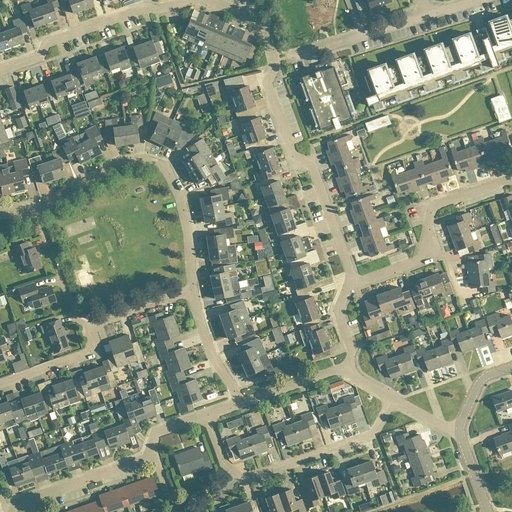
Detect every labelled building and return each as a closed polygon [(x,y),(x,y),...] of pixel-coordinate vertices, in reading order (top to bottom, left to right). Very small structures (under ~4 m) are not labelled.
[(0,0),(0,9),(3,12),(10,3),(6,0),(0,0)] [(44,0),(46,5),(39,8),(45,25),(56,21),(52,10),(58,8),(55,0),(44,0)] [(82,11),(78,0),(59,0),(63,10),(69,8),(72,15),(82,11)] [(78,0),(82,11),(92,8),(90,0),(78,0)] [(365,0),(369,11),(390,3),(389,0),(365,0)] [(45,25),(39,8),(31,11),(28,4),(19,7),(23,20),(29,18),(33,29),(45,25)] [(191,43),(203,15),(199,14),(195,23),(189,20),(181,39),(191,43)] [(203,15),(191,43),(201,47),(209,28),(203,26),(207,17),(203,15)] [(452,77),(454,83),(468,78),(465,72),(480,67),(483,73),(499,67),(498,63),(504,61),(501,54),(511,50),(511,19),(508,21),(506,17),(489,23),(491,27),(484,30),(486,33),(471,39),(470,35),(453,41),(454,45),(443,49),(441,45),(425,51),(426,55),(415,59),(413,55),(396,61),(398,65),(386,69),(385,65),(368,72),(370,75),(363,78),(371,97),(366,99),(368,107),(374,105),(376,111),(383,109),(381,103),(395,97),(398,103),(411,99),(409,92),(424,87),(426,93),(439,88),(437,82),(452,77)] [(5,32),(10,48),(23,43),(20,36),(26,33),(21,18),(10,22),(13,29),(5,32)] [(201,47),(202,47),(200,51),(205,53),(207,50),(211,52),(223,24),(219,22),(215,31),(209,28),(201,47)] [(227,25),(223,24),(211,52),(222,56),(230,37),(223,34),(227,25)] [(236,39),(230,37),(222,56),(232,60),(244,32),(240,31),(236,39)] [(0,51),(10,48),(5,32),(0,34),(0,51)] [(248,34),(244,32),(232,60),(243,64),(250,46),(244,43),(248,34)] [(151,42),(141,45),(149,67),(159,63),(157,57),(161,55),(156,43),(152,44),(151,42)] [(132,49),(127,51),(132,65),(133,64),(134,68),(138,66),(139,70),(149,67),(141,45),(132,49)] [(122,48),(112,51),(118,69),(118,68),(120,73),(129,69),(128,65),(129,66),(132,65),(127,51),(124,52),(122,48)] [(118,69),(112,51),(103,55),(104,58),(100,59),(103,69),(107,67),(109,72),(118,69)] [(103,69),(100,59),(96,60),(95,58),(85,61),(91,78),(101,75),(99,70),(103,69)] [(91,78),(85,61),(75,65),(76,67),(72,69),(77,81),(80,80),(81,82),(91,78)] [(318,67),(319,72),(301,78),(303,84),(300,85),(306,101),(309,100),(313,110),(310,111),(316,127),(319,126),(321,131),(334,127),(336,131),(341,129),(339,125),(353,120),(351,114),(354,113),(348,97),(345,98),(341,87),(347,85),(338,61),(318,67)] [(170,71),(170,69),(169,67),(165,65),(161,67),(160,70),(161,74),(165,75),(169,73),(170,71)] [(193,70),(189,78),(196,81),(200,73),(193,70)] [(69,75),(59,79),(65,96),(75,93),(76,96),(81,94),(74,77),(70,78),(69,75)] [(65,96),(59,79),(50,82),(51,85),(46,87),(50,97),(54,95),(56,100),(65,96)] [(124,88),(122,82),(116,84),(118,90),(124,88)] [(210,84),(203,85),(208,99),(216,96),(212,83),(210,84)] [(232,104),(250,97),(247,87),(244,88),(241,83),(225,89),(227,95),(229,94),(232,104)] [(50,97),(46,87),(43,88),(42,85),(31,89),(38,106),(48,103),(46,98),(50,97)] [(10,107),(18,104),(12,87),(4,90),(10,107)] [(38,106),(31,89),(22,92),(23,95),(19,97),(22,106),(26,105),(28,110),(38,106)] [(203,95),(195,98),(198,105),(205,102),(203,95)] [(502,95),(490,99),(498,124),(511,120),(502,95)] [(250,97),(232,104),(236,114),(234,115),(236,120),(253,114),(251,108),(254,107),(250,97)] [(87,104),(89,109),(101,105),(99,99),(87,104)] [(77,105),(79,111),(86,109),(83,102),(77,105)] [(172,121),(165,118),(155,113),(148,127),(154,130),(149,140),(160,146),(172,121)] [(253,114),(236,120),(238,126),(240,125),(244,135),(262,128),(258,119),(255,120),(253,114)] [(58,123),(56,116),(49,119),(51,125),(58,123)] [(129,118),(130,123),(123,124),(124,128),(126,145),(138,144),(136,131),(142,130),(140,116),(129,118)] [(16,126),(25,123),(23,117),(14,121),(16,126)] [(387,117),(364,125),(367,134),(390,126),(387,117)] [(126,145),(124,128),(116,129),(115,119),(103,121),(105,135),(112,134),(114,147),(126,145)] [(172,121),(160,146),(172,151),(177,140),(185,144),(195,135),(179,127),(179,125),(179,124),(172,121)] [(25,123),(16,126),(18,131),(27,128),(25,123)] [(62,130),(59,124),(51,128),(54,134),(62,130)] [(82,144),(89,160),(100,154),(95,143),(101,140),(94,127),(84,133),(88,141),(82,144)] [(244,135),(247,145),(243,146),(245,152),(264,145),(262,140),(265,138),(262,128),(244,135)] [(7,141),(3,130),(0,131),(0,150),(12,146),(10,139),(7,141)] [(364,130),(356,132),(358,139),(366,136),(364,130)] [(492,141),(499,162),(507,159),(506,156),(511,153),(511,152),(504,131),(500,132),(501,138),(492,141)] [(77,136),(61,144),(59,145),(61,149),(68,162),(76,159),(79,165),(89,160),(82,144),(77,136)] [(328,159),(348,152),(345,143),(351,141),(349,136),(326,144),(329,151),(325,152),(328,159)] [(499,162),(492,141),(483,144),(481,139),(477,140),(485,163),(491,161),(492,164),(499,162)] [(213,160),(209,154),(201,140),(186,150),(191,158),(182,164),(188,174),(213,160)] [(474,147),(465,150),(472,171),(480,168),(478,165),(485,163),(477,140),(473,142),(472,142),(474,147)] [(264,145),(245,152),(243,153),(245,160),(254,157),(257,166),(275,159),(271,149),(268,150),(266,144),(264,145)] [(472,171),(465,150),(456,154),(454,148),(449,150),(457,172),(464,170),(465,173),(472,171)] [(53,162),(47,163),(53,181),(64,177),(60,165),(68,162),(61,149),(50,153),(53,162)] [(348,152),(328,159),(331,166),(334,165),(336,171),(359,163),(357,159),(352,161),(348,152)] [(441,161),(432,164),(439,184),(447,182),(446,178),(452,176),(444,153),(439,155),(441,161)] [(53,181),(47,163),(41,165),(38,157),(27,161),(31,174),(37,172),(41,185),(53,181)] [(257,166),(259,174),(252,176),(255,184),(260,182),(260,181),(272,178),(277,176),(275,170),(278,169),(275,159),(257,166)] [(213,160),(188,174),(195,185),(204,179),(209,188),(224,179),(213,160)] [(6,165),(12,193),(24,190),(21,177),(28,176),(24,161),(12,164),(13,167),(7,169),(6,165)] [(421,161),(417,163),(425,186),(431,183),(432,187),(439,184),(432,164),(423,167),(421,161)] [(359,163),(336,171),(338,178),(335,179),(338,186),(358,179),(355,170),(360,168),(359,163)] [(414,170),(405,173),(412,194),(420,191),(418,188),(425,186),(417,163),(412,165),(414,170)] [(0,191),(1,196),(12,193),(6,165),(5,165),(5,166),(0,167),(0,191)] [(82,169),(77,171),(81,179),(86,177),(82,169)] [(412,194),(405,173),(396,176),(394,171),(389,173),(397,195),(404,193),(405,196),(412,194)] [(272,178),(260,181),(260,182),(255,184),(253,184),(256,192),(260,190),(263,199),(281,192),(278,182),(279,182),(277,176),(272,178)] [(361,188),(358,179),(338,186),(340,194),(344,192),(346,199),(369,191),(367,186),(361,188)] [(201,211),(221,208),(220,203),(228,201),(226,188),(211,191),(212,197),(199,200),(201,211)] [(284,200),(281,192),(263,199),(267,209),(268,208),(269,212),(297,202),(295,196),(284,200)] [(245,203),(243,197),(240,195),(236,202),(239,204),(245,203)] [(352,219),(372,211),(369,203),(375,201),(373,196),(350,204),(353,210),(349,211),(352,219)] [(392,196),(385,199),(388,205),(394,202),(392,196)] [(511,220),(511,219),(511,196),(499,201),(503,213),(508,211),(511,220)] [(299,208),(297,202),(269,212),(270,216),(269,216),(273,226),(291,219),(288,212),(299,208)] [(223,215),(221,208),(201,211),(204,224),(214,222),(216,228),(233,225),(231,213),(223,215)] [(255,210),(249,212),(252,218),(258,216),(255,210)] [(372,211),(352,219),(355,226),(358,225),(360,231),(383,223),(381,218),(376,220),(372,211)] [(451,240),(469,234),(466,225),(471,224),(467,214),(455,219),(457,224),(447,228),(451,240)] [(294,227),(291,219),(273,226),(276,236),(277,236),(279,239),(307,229),(304,224),(294,227)] [(383,223),(360,231),(363,237),(359,238),(362,246),(382,238),(379,230),(384,228),(383,223)] [(234,246),(224,247),(223,240),(233,239),(231,228),(217,230),(218,236),(205,238),(207,250),(234,246)] [(309,235),(307,229),(279,239),(280,243),(279,244),(283,253),(309,244),(306,238),(299,241),(298,239),(309,235)] [(472,242),(469,234),(451,240),(456,252),(466,248),(469,254),(480,249),(477,240),(472,242)] [(268,243),(265,237),(259,239),(262,245),(268,243)] [(382,238),(362,246),(364,253),(368,252),(370,258),(393,250),(391,245),(385,247),(382,238)] [(405,241),(397,244),(399,250),(407,247),(405,241)] [(26,243),(11,249),(15,259),(19,257),(25,274),(41,269),(33,249),(29,250),(26,243)] [(309,244),(283,253),(286,263),(287,263),(289,267),(316,257),(314,251),(304,255),(303,252),(311,250),(309,244)] [(234,246),(207,250),(209,262),(221,260),(222,266),(237,264),(235,253),(234,246)] [(468,277),(487,274),(486,266),(491,265),(490,255),(478,257),(478,262),(467,264),(468,277)] [(316,257),(289,267),(290,270),(289,271),(293,281),(311,274),(308,266),(319,263),(316,257)] [(257,262),(261,277),(269,275),(266,260),(257,262)] [(211,288),(229,284),(227,279),(236,277),(233,265),(211,269),(212,276),(209,277),(211,288)] [(314,284),(311,274),(293,281),(296,290),(294,291),(296,297),(297,297),(307,293),(313,291),(311,285),(314,284)] [(488,283),(487,274),(468,277),(470,289),(481,288),(482,294),(494,293),(493,283),(488,283)] [(426,279),(433,296),(440,294),(442,299),(453,295),(448,283),(442,286),(438,275),(426,279)] [(433,296),(426,279),(415,283),(416,284),(409,286),(417,308),(418,308),(419,312),(429,308),(425,299),(433,296)] [(229,285),(229,284),(211,288),(214,300),(226,298),(227,304),(241,300),(237,283),(229,285)] [(33,285),(17,290),(22,303),(30,300),(34,310),(55,302),(49,288),(35,292),(33,285)] [(388,292),(394,310),(402,307),(404,313),(414,309),(410,297),(403,299),(399,288),(388,292)] [(16,296),(14,290),(4,294),(6,300),(16,296)] [(275,291),(260,296),(263,303),(268,302),(267,298),(277,295),(275,291)] [(394,310),(388,292),(376,297),(377,298),(384,317),(385,319),(389,318),(387,313),(394,310)] [(296,297),(290,299),(292,305),(294,304),(297,314),(316,308),(312,298),(309,299),(307,293),(297,297),(296,297)] [(377,298),(364,303),(369,315),(362,317),(367,329),(377,325),(375,320),(384,317),(377,298)] [(511,308),(511,307),(509,299),(503,301),(506,311),(511,308)] [(222,329),(246,320),(244,313),(245,312),(242,302),(228,307),(230,312),(218,317),(222,329)] [(450,317),(446,307),(439,309),(443,319),(450,317)] [(479,307),(472,310),(474,316),(482,313),(479,307)] [(319,318),(316,308),(297,314),(301,324),(299,325),(301,331),(318,325),(316,319),(319,318)] [(154,334),(175,327),(171,316),(160,320),(158,314),(145,319),(149,329),(152,328),(154,334)] [(497,314),(485,318),(491,335),(498,332),(501,340),(511,335),(511,325),(509,316),(499,320),(497,314)] [(246,320),(222,329),(227,340),(239,336),(241,341),(254,336),(251,326),(249,327),(246,320)] [(467,331),(474,349),(486,345),(482,334),(488,332),(483,320),(474,324),(475,329),(467,331)] [(59,321),(41,327),(44,334),(45,334),(53,355),(68,349),(64,338),(65,337),(59,321)] [(129,324),(131,329),(141,326),(139,321),(129,324)] [(301,331),(298,332),(303,348),(305,347),(327,339),(323,329),(320,330),(318,325),(301,331)] [(175,327),(154,334),(156,339),(153,341),(157,351),(170,346),(167,341),(179,337),(175,327)] [(281,334),(278,327),(271,331),(273,337),(281,334)] [(19,332),(24,344),(31,341),(27,329),(19,332)] [(474,349),(467,331),(459,335),(457,330),(448,333),(450,339),(452,345),(458,343),(462,354),(474,349)] [(389,331),(375,337),(377,342),(391,337),(389,331)] [(117,339),(126,365),(136,362),(137,365),(143,363),(138,346),(132,349),(127,336),(117,339)] [(126,365),(117,339),(107,343),(111,356),(105,358),(111,372),(112,374),(117,372),(116,369),(126,365)] [(264,356),(261,350),(263,349),(258,339),(245,345),(248,350),(236,355),(241,366),(264,356)] [(327,339),(305,347),(309,346),(312,356),(310,356),(312,362),(329,356),(327,350),(330,349),(327,339)] [(442,347),(434,350),(440,368),(452,364),(448,353),(454,351),(452,345),(450,339),(440,343),(442,347)] [(172,352),(170,346),(157,351),(160,361),(164,360),(166,366),(186,359),(183,348),(172,352)] [(404,355),(396,358),(402,376),(414,371),(410,360),(416,358),(414,352),(412,346),(402,350),(404,355)] [(424,349),(414,352),(416,358),(418,364),(424,362),(428,373),(440,368),(434,350),(425,353),(424,349)] [(264,356),(241,366),(246,377),(257,372),(260,378),(273,372),(266,357),(264,358),(264,356)] [(402,376),(396,358),(388,360),(386,356),(375,360),(379,372),(386,369),(390,380),(402,376)] [(186,359),(166,366),(168,371),(164,373),(168,383),(181,378),(179,373),(190,369),(186,359)] [(102,367),(92,370),(98,387),(100,393),(110,389),(110,390),(116,387),(112,374),(111,372),(105,374),(102,367)] [(98,387),(92,370),(82,374),(85,382),(79,384),(84,399),(100,393),(98,387)] [(181,378),(168,383),(172,393),(175,392),(177,398),(198,391),(194,380),(183,384),(181,378)] [(71,380),(61,384),(69,406),(79,402),(78,401),(84,399),(79,384),(73,386),(71,380)] [(69,406),(61,384),(51,387),(53,393),(47,395),(52,410),(57,408),(58,410),(69,406)] [(148,397),(139,401),(145,420),(156,416),(152,407),(158,405),(153,390),(146,392),(148,397)] [(198,391),(177,398),(179,403),(176,405),(179,415),(192,411),(190,405),(201,401),(198,391)] [(511,413),(511,392),(492,399),(497,413),(505,410),(507,415),(511,413)] [(39,394),(29,397),(37,420),(38,420),(37,418),(47,414),(46,412),(52,410),(47,395),(40,397),(39,394)] [(127,399),(125,400),(124,396),(119,398),(121,401),(123,406),(126,416),(127,416),(132,414),(135,423),(145,420),(139,401),(129,404),(127,399)] [(21,406),(15,408),(21,424),(27,422),(27,421),(28,421),(29,423),(37,420),(29,397),(19,401),(21,406)] [(344,404),(335,408),(341,426),(354,421),(350,411),(355,409),(351,397),(342,400),(344,404)] [(7,403),(0,405),(0,415),(5,429),(21,424),(15,408),(9,410),(7,403)] [(96,405),(88,408),(90,415),(97,413),(97,414),(106,411),(103,404),(97,406),(96,405)] [(133,436),(127,416),(126,416),(123,406),(114,409),(117,419),(118,419),(120,426),(113,429),(119,447),(129,443),(128,440),(127,438),(133,436)] [(341,426),(335,408),(327,410),(325,406),(315,409),(319,421),(325,419),(329,430),(341,426)] [(88,411),(79,414),(81,420),(90,417),(88,411)] [(312,413),(310,414),(299,417),(301,422),(292,425),(298,443),(311,438),(307,428),(314,425),(313,424),(316,423),(312,413)] [(73,417),(66,419),(68,425),(75,423),(73,417)] [(254,426),(251,418),(244,420),(247,429),(254,426)] [(242,425),(240,419),(233,421),(235,428),(242,425)] [(101,427),(99,428),(97,422),(93,424),(102,448),(100,445),(106,443),(108,447),(109,450),(119,447),(113,429),(112,429),(111,424),(101,428),(101,427)] [(298,443),(292,425),(284,428),(282,423),(271,427),(275,439),(283,436),(286,447),(298,443)] [(511,424),(508,426),(511,433),(505,435),(506,435),(494,440),(499,455),(511,450),(511,424)] [(90,435),(80,439),(87,458),(97,455),(96,451),(102,448),(93,425),(87,427),(89,432),(90,435)] [(248,438),(255,456),(267,452),(263,441),(269,439),(264,427),(255,431),(257,435),(248,438)] [(423,449),(425,449),(423,441),(420,442),(418,436),(408,439),(406,433),(395,438),(398,448),(402,446),(406,455),(423,449)] [(384,443),(390,441),(388,435),(381,437),(384,443)] [(255,456),(248,438),(239,441),(238,437),(225,441),(229,453),(237,450),(241,461),(255,456)] [(87,458),(80,439),(64,444),(74,471),(79,469),(77,462),(87,458)] [(74,471),(64,444),(48,450),(49,453),(56,471),(66,468),(68,473),(74,471)] [(197,449),(173,457),(180,477),(203,469),(204,471),(210,469),(205,454),(199,456),(197,449)] [(406,455),(396,458),(397,463),(407,459),(411,468),(430,461),(427,454),(425,455),(423,449),(406,455)] [(36,454),(32,456),(42,483),(47,481),(45,475),(56,471),(49,453),(48,450),(36,454)] [(25,457),(16,460),(24,485),(34,482),(36,485),(42,483),(32,456),(26,458),(25,457)] [(5,465),(3,466),(1,460),(0,460),(0,467),(1,471),(0,471),(0,475),(2,479),(4,479),(5,482),(11,480),(14,489),(24,485),(16,460),(5,464),(5,465)] [(430,461),(411,468),(414,477),(410,479),(413,489),(425,485),(423,479),(432,475),(430,469),(432,468),(430,461)] [(358,467),(363,483),(371,480),(373,488),(385,483),(381,472),(374,474),(370,462),(358,467)] [(363,483),(358,467),(346,471),(350,483),(343,485),(347,497),(359,492),(356,485),(363,483)] [(316,477),(323,497),(330,494),(332,500),(344,496),(339,482),(331,484),(328,473),(316,477)] [(208,476),(211,485),(218,483),(215,474),(208,476)] [(323,497),(316,477),(304,481),(308,492),(302,495),(307,509),(317,506),(315,500),(323,497)] [(152,478),(141,482),(147,500),(158,496),(152,478)] [(147,500),(141,482),(130,485),(136,504),(147,500)] [(130,485),(119,489),(125,507),(136,504),(130,485)] [(125,507),(119,489),(108,493),(115,511),(125,507)] [(277,495),(282,511),(288,511),(290,511),(304,511),(300,501),(294,503),(289,491),(277,495)] [(112,511),(115,511),(108,493),(98,497),(99,501),(102,508),(101,508),(102,511),(112,511)] [(282,511),(277,495),(264,500),(268,511),(282,511)] [(236,504),(238,511),(250,511),(247,500),(236,504)] [(99,501),(88,505),(90,511),(102,511),(101,508),(102,508),(99,501)] [(193,501),(184,504),(186,510),(195,507),(193,501)] [(334,505),(335,511),(344,511),(343,503),(334,505)]
